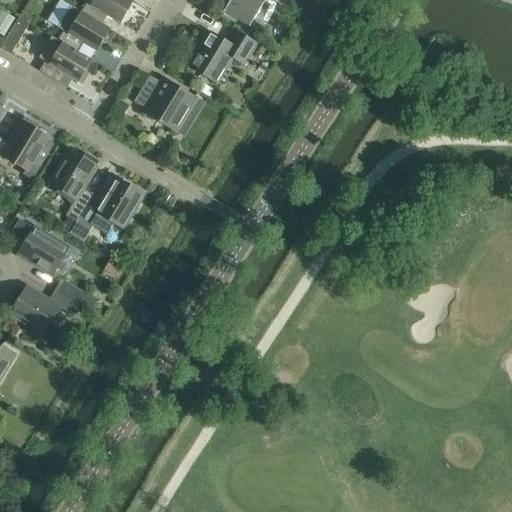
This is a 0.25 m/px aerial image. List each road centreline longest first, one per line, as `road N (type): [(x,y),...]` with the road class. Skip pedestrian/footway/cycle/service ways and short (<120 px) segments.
road 1 (unclassified): [(70,511),(400,0)]
road 2 (residential): [(90,130),(169,0)]
road 3 (residential): [(205,199),(90,130)]
